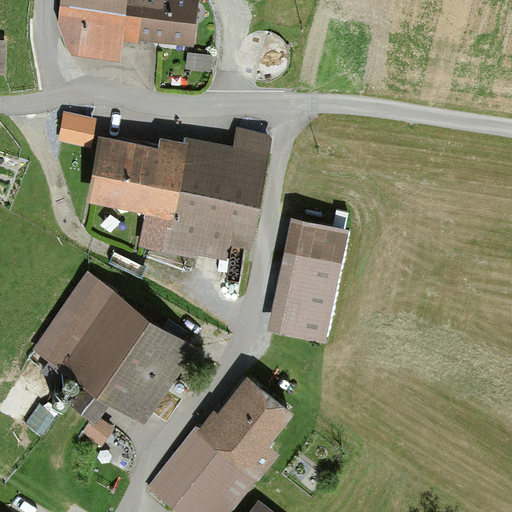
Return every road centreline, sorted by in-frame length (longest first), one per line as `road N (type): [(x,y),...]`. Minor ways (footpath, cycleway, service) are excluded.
road 1 (residential): [(119,511),(230,355),(265,249),(298,100)]
road 2 (unknown): [(28,102),(67,209),(243,314)]
road 3 (residential): [(0,102),(75,89),(189,106),(298,100)]
road 4 (residential): [(298,100),(511,127)]
